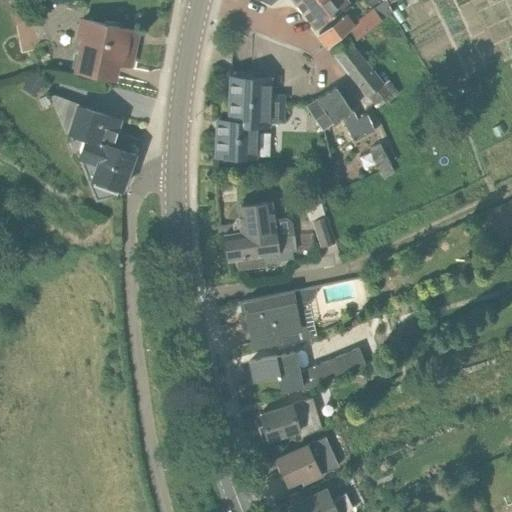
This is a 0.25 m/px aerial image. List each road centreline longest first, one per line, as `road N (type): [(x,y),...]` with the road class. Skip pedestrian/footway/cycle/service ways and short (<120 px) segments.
road 1 (tertiary): [(243,511),(210,415),(178,257),(178,131),(198,0)]
road 2 (residential): [(210,0),(292,32),(337,80)]
